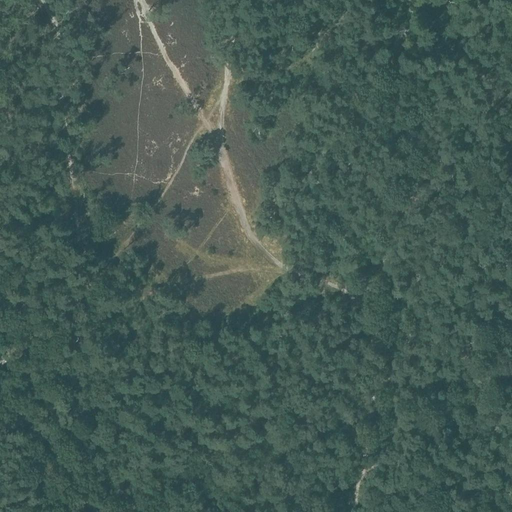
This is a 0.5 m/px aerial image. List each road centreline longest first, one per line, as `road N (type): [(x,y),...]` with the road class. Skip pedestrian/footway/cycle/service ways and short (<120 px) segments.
road 1 (unknown): [(40,0),(64,47),(63,122),(87,275),(6,360)]
road 2 (track): [(6,360),(156,204),(225,90)]
road 3 (secondary): [(104,511),(0,395)]
road 4 (track): [(219,140),(241,0)]
